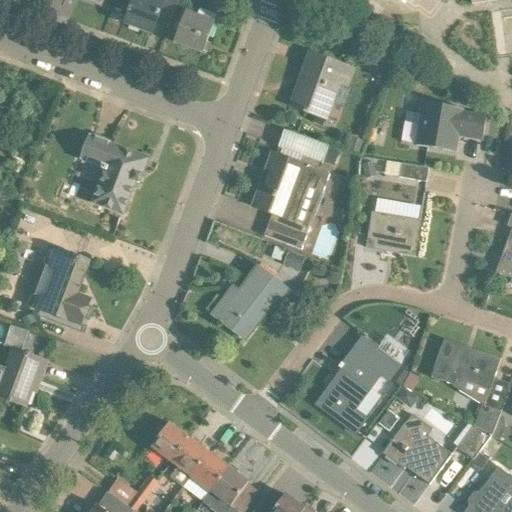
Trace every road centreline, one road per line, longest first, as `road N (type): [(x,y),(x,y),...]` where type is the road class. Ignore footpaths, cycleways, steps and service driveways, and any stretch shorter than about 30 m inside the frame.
road 1 (residential): [(255,412),(357,296),(449,307)]
road 2 (residential): [(223,125),(0,37)]
road 3 (residential): [(143,336),(223,125)]
road 4 (residential): [(15,511),(143,336)]
road 5 (residential): [(386,511),(255,412)]
road 6 (residential): [(255,412),(143,336)]
road 7 (residential): [(223,125),(274,0)]
road 8 (residential): [(449,307),(471,179)]
